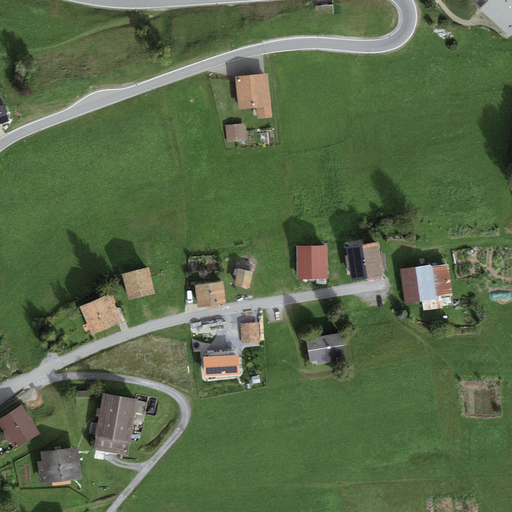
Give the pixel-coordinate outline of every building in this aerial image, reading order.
[(511,0),(468,0),(506,38),(511,32),(511,0)] [(271,76),(239,79),(242,111),(261,109),(262,119),(276,118),(271,76)] [(244,127),(227,128),(228,144),(246,143),(244,127)] [(383,243),(351,247),(356,282),(388,277),(383,243)] [(330,247),(300,247),(300,279),(330,279),(330,247)] [(452,265),(403,270),(407,305),(425,303),(425,312),(444,310),(443,299),(455,297),(452,265)] [(153,270),(126,275),(131,301),(158,296),(153,270)] [(255,273),(241,270),(237,285),(251,289),(255,273)] [(227,284),(199,286),(201,308),(229,305),(227,284)] [(112,296),(83,308),(95,336),(124,324),(112,296)] [(259,325),(241,326),(242,345),(260,344),(259,325)] [(343,335),(309,340),(313,366),(347,361),(343,335)] [(142,401),(107,395),(96,451),(131,458),(142,401)] [(25,407),(0,421),(0,422),(16,449),(42,434),(25,407)] [(81,449),(44,453),(45,463),(40,463),(43,484),(84,479),(81,449)]
